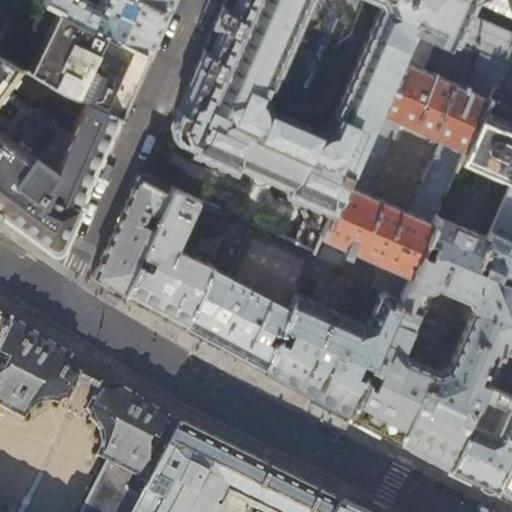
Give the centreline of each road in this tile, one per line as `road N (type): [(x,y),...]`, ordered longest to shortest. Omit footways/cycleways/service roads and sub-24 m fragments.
road 1 (tertiary): [(64,304),(200,387),(445,511)]
road 2 (residential): [(195,0),(64,304)]
